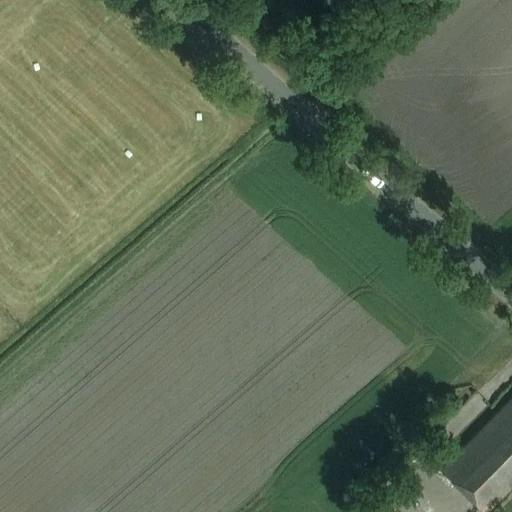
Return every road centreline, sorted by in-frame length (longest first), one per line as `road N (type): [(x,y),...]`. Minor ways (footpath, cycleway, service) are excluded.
road 1 (tertiary): [(511,295),(173,0)]
road 2 (track): [(432,0),(299,110)]
